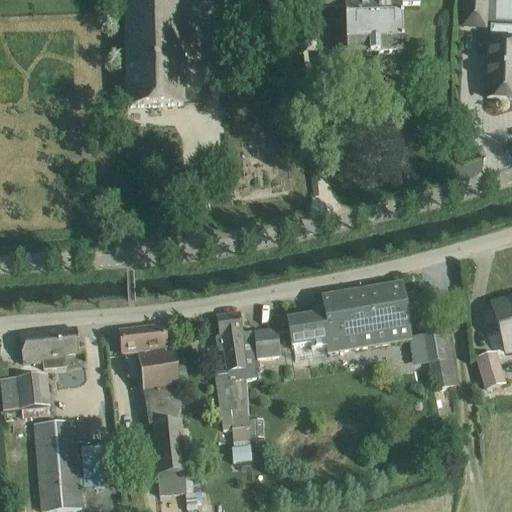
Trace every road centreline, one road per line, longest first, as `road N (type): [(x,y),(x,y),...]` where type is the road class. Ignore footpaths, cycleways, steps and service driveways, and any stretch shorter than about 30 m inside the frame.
road 1 (residential): [(0,330),(201,299),(511,228)]
road 2 (unclassified): [(0,272),(342,220),(511,174)]
road 3 (unknown): [(463,187),(466,0)]
